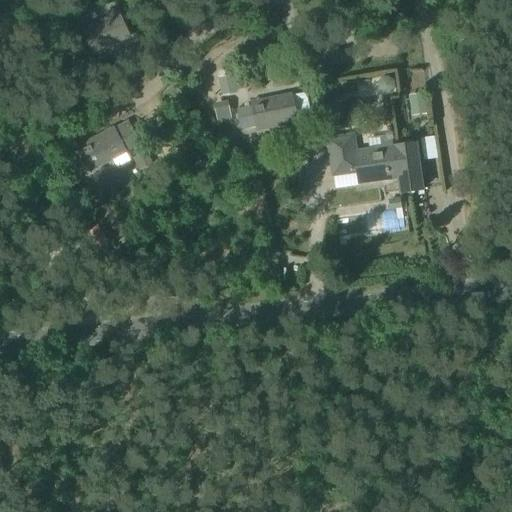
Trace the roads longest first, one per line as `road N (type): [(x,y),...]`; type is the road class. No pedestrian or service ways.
road 1 (unclassified): [(511,288),(0,345)]
road 2 (unknown): [(412,0),(451,151),(474,292)]
road 3 (unknown): [(0,136),(51,124),(147,78),(228,0)]
